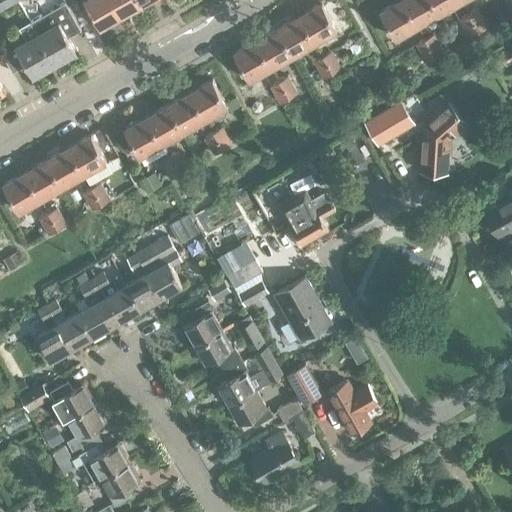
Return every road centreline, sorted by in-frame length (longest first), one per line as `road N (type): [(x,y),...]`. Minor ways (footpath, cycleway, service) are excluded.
road 1 (residential): [(424,427),(339,272),(353,241),(410,211),(443,206),(511,331)]
road 2 (unclassified): [(0,137),(239,0)]
road 3 (residential): [(213,511),(106,350)]
road 4 (residential): [(272,511),(424,427)]
